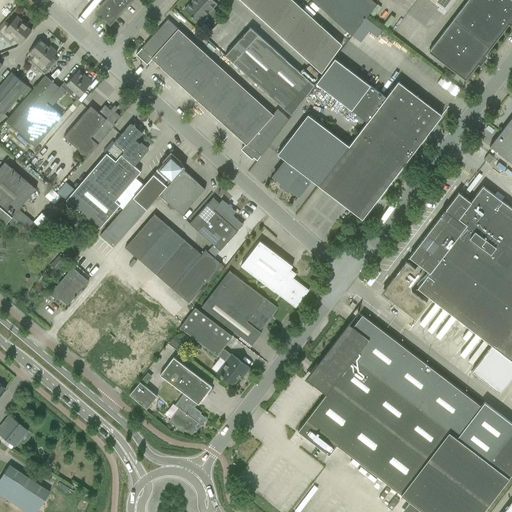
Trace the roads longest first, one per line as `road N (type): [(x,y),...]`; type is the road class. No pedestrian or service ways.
road 1 (unclassified): [(346,278),(106,57)]
road 2 (unclassified): [(346,278),(511,63)]
road 3 (secondary): [(198,471),(151,458),(124,423),(0,320)]
road 4 (unclassified): [(211,452),(346,278)]
road 5 (secondary): [(0,340),(106,430)]
